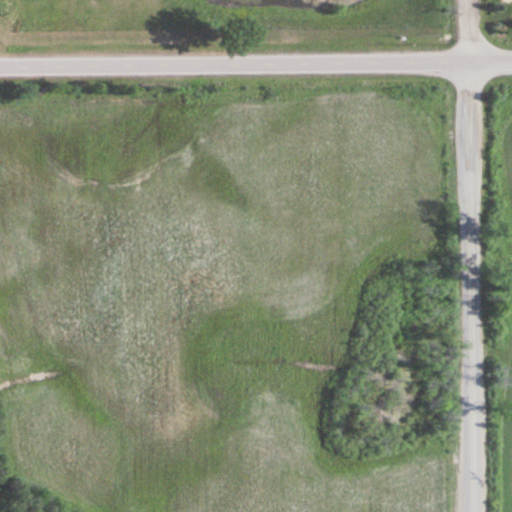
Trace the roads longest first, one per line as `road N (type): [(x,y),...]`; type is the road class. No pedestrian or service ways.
road 1 (residential): [(469,0),(473,511)]
road 2 (residential): [(511,64),(0,67)]
